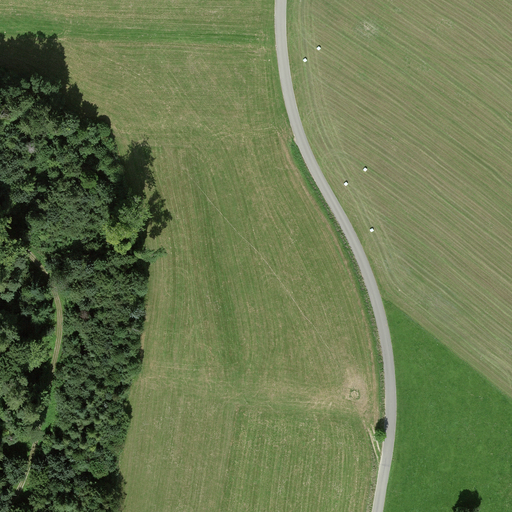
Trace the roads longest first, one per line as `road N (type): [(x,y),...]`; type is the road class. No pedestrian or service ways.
road 1 (unclassified): [(281,0),(283,77),(294,123),(372,285),(386,340),(391,437),(379,511)]
road 2 (track): [(6,511),(42,429),(62,314),(48,273),(17,220),(0,207)]
